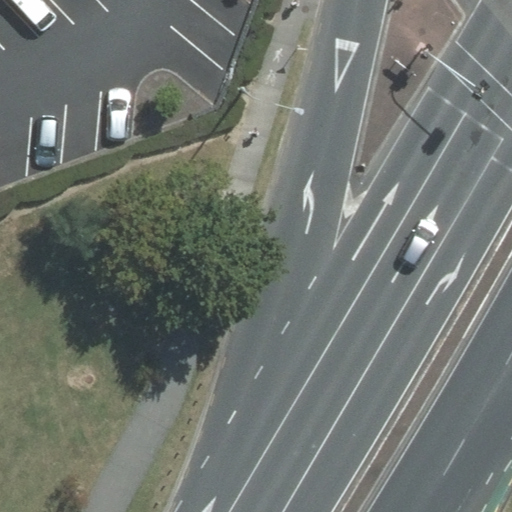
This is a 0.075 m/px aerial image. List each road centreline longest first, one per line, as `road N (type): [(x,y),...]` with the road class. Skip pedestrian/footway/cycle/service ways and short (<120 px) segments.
road 1 (primary): [(204,511),(212,431),(326,143),(357,0)]
road 2 (primary): [(235,511),(511,52)]
road 3 (primary): [(489,364),(402,511)]
